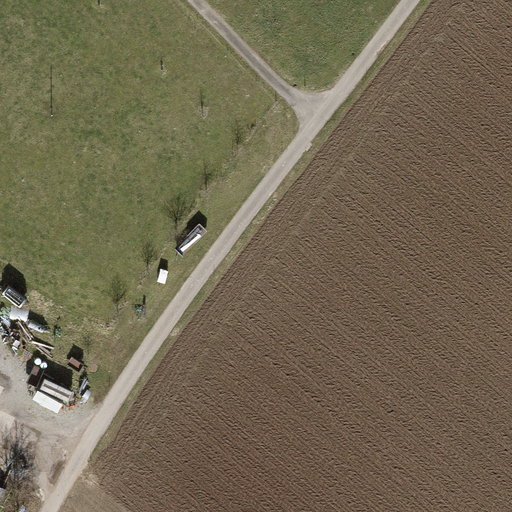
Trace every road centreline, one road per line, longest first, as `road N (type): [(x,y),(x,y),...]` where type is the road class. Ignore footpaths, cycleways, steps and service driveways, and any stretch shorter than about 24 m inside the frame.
road 1 (track): [(49,511),(139,361),(411,0)]
road 2 (track): [(317,122),(196,0)]
